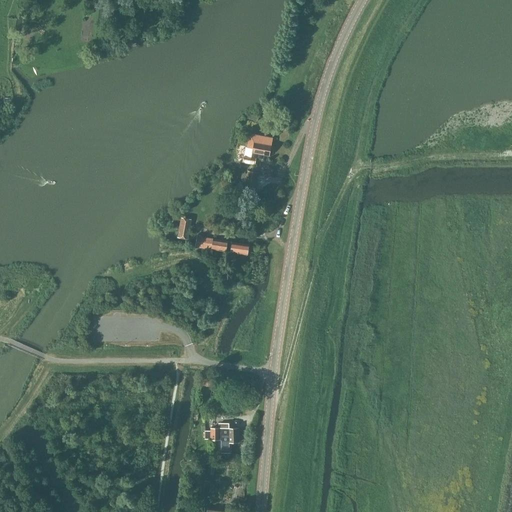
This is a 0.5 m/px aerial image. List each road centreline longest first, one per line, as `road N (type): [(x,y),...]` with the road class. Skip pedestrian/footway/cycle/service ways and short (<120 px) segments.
road 1 (tertiary): [(261,511),(306,167),(333,62),(362,0)]
road 2 (track): [(435,157),(355,174),(312,269),(271,413)]
